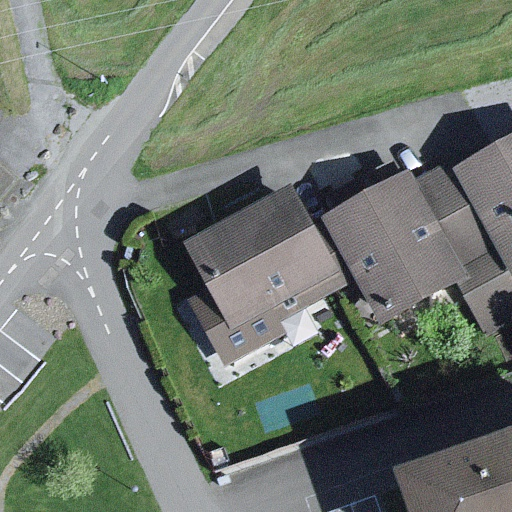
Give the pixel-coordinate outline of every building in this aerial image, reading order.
[(511,152),(480,170),(511,227),(511,152)] [(418,192),(460,267),(511,237),(511,227),(480,170),(474,160),(418,192)] [(402,318),(468,281),(460,267),(418,192),(413,184),(347,220),(378,276),(402,318)] [(184,230),(140,246),(229,367),(284,342),(276,322),(378,276),(347,220),(331,223),(304,193),(197,248),(184,230)] [(511,511),(511,455),(421,487),(429,511),(511,511)]
